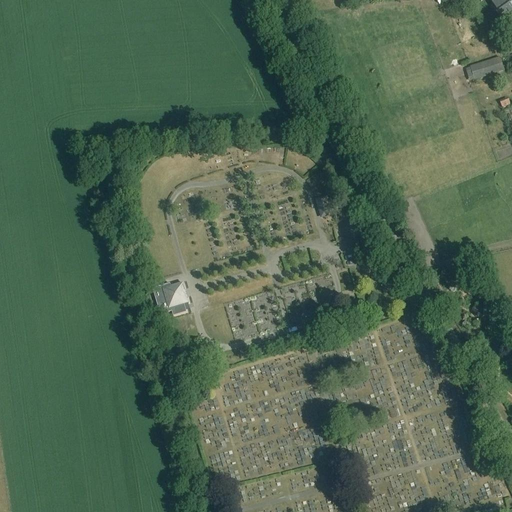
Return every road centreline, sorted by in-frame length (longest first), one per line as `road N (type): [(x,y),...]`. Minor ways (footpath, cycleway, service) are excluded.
road 1 (track): [(361,188),(263,0)]
road 2 (residential): [(511,448),(428,299)]
road 3 (residential): [(428,299),(378,275),(356,252),(347,221),(361,188)]
road 4 (residential): [(428,299),(361,188)]
